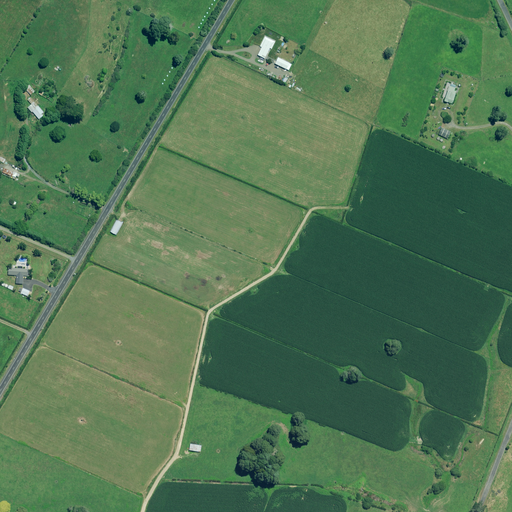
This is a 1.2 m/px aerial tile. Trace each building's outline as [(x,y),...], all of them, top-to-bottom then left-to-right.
[(262,47),(258,55),(265,58),(270,48),(272,49),(275,42),(265,37),(260,46),(262,47)] [(278,57),(275,63),(287,69),(290,63),(278,57)] [(448,86),(443,101),(451,104),(455,91),(453,91),(454,88),(448,86)] [(28,100),(31,104),(28,108),(32,112),(32,111),(40,119),(43,116),(42,114),(44,112),(30,97),(28,100)] [(441,128),(438,134),(447,139),(450,132),(441,128)] [(2,172),(15,177),(16,176),(19,177),(20,174),(4,168),(2,172)] [(117,220),(110,231),(116,235),(123,223),(117,220)] [(16,275),(16,283),(23,284),(24,276),(29,276),(29,269),(9,268),(8,275),(16,275)]
